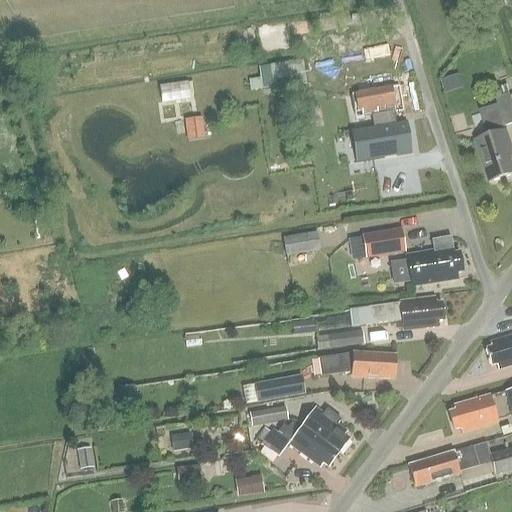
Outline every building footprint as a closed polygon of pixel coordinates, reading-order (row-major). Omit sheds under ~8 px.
[(475,32),(475,47),(489,47),(489,32),(475,32)] [(262,90),(301,86),(299,63),(260,67),(262,90)] [(458,76),(441,81),(444,92),(462,87),(458,76)] [(165,98),(192,98),(192,81),(164,82),(165,98)] [(359,95),(352,97),(355,113),(362,112),(363,118),(371,117),(385,115),(394,113),(403,112),(398,81),(358,88),(359,95)] [(508,86),(495,91),(497,99),(510,95),(508,86)] [(497,99),(496,99),(503,122),(505,127),(511,125),(511,99),(510,95),(497,99)] [(356,131),(351,132),(356,164),(361,163),(384,159),(384,158),(396,156),(396,157),(410,155),(405,123),(396,125),(394,113),(385,115),(371,117),(373,129),(356,131)] [(205,114),(188,118),(192,137),(209,133),(205,114)] [(486,128),(489,139),(507,133),(505,127),(503,122),(486,128)] [(511,178),(511,165),(510,160),(511,159),(511,148),(507,133),(489,139),(476,143),(489,185),(511,178)] [(384,179),(370,182),(373,206),(388,204),(384,179)] [(401,232),(361,238),(361,239),(364,259),(364,260),(404,253),(401,232)] [(317,234),(283,239),(286,258),(320,252),(317,234)] [(452,239),(432,242),(434,254),(407,258),(412,288),(458,281),(457,275),(463,274),(460,255),(454,256),(452,239)] [(403,323),(404,333),(439,329),(438,323),(444,322),(442,305),(436,306),(435,301),(368,309),(371,327),(403,323)] [(368,309),(348,312),(350,330),(371,327),(368,309)] [(313,321),(291,323),(292,337),(314,335),(313,321)] [(326,351),(365,345),(363,332),(324,338),(326,351)] [(497,366),(499,372),(511,367),(511,338),(490,345),(492,350),(486,352),(491,368),(497,366)] [(396,358),(350,355),(322,359),(324,378),(354,374),(353,379),(394,382),(396,358)] [(257,406),(265,404),(305,397),(301,378),(254,387),(257,406)] [(129,390),(116,391),(118,407),(119,418),(139,415),(135,389),(129,390)] [(454,408),(455,413),(448,415),(453,433),(460,431),(462,436),(499,425),(491,397),(454,408)] [(285,408),(248,415),(251,428),(287,422),(285,408)] [(339,456),(339,455),(349,442),(344,438),(347,434),(338,427),(342,422),(327,411),(323,416),(315,410),(302,428),(339,456)] [(329,469),(339,456),(302,428),(301,429),(294,423),(288,429),(284,426),(278,434),(273,431),(270,435),(263,445),(261,447),(265,450),(278,460),(289,446),(321,470),(324,465),(329,469)] [(265,430),(257,440),(263,445),(270,435),(265,430)] [(190,434),(170,437),(173,453),(192,450),(190,434)] [(511,451),(491,458),(487,445),(453,455),(409,468),(415,489),(460,476),(459,475),(492,466),(495,477),(511,472),(511,451)] [(90,450),(77,452),(79,471),(93,469),(90,450)] [(199,466),(176,469),(178,486),(202,483),(199,466)] [(247,480),(234,481),(237,498),(250,496),(247,480)] [(123,511),(122,501),(110,503),(111,511),(123,511)]
